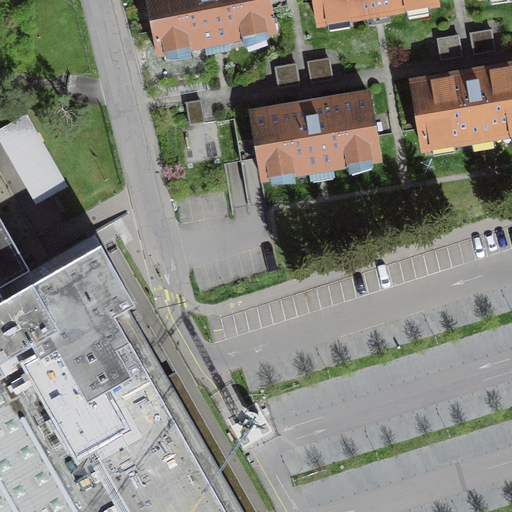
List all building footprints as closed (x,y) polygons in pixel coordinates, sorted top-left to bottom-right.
[(192,46),(193,49),(240,40),(239,37),(275,30),(268,0),(146,0),(157,53),(192,46)] [(354,16),(354,20),(401,12),(401,9),(436,2),(435,0),(314,0),(318,23),(354,16)] [(470,34),(474,54),(494,51),(491,30),(470,34)] [(437,39),(441,60),(462,56),(458,36),(437,39)] [(308,62),(312,83),(332,79),(329,59),(308,62)] [(296,64),(275,68),(279,88),(299,85),(296,64)] [(511,132),(511,67),(412,85),(423,147),(458,141),(459,145),(506,137),(505,133),(511,132)] [(380,158),(369,95),(251,115),(261,178),(297,172),(297,175),(317,172),(345,167),(344,164),(380,158)] [(0,126),(0,133),(36,201),(68,184),(29,111),(0,126)] [(0,286),(16,278),(27,271),(0,222),(0,286)] [(135,305),(101,245),(32,284),(58,330),(33,343),(40,355),(0,377),(0,511),(226,511),(115,316),(135,305)] [(58,330),(32,284),(23,289),(16,278),(0,286),(0,295),(3,301),(0,302),(0,361),(33,343),(58,330)] [(0,377),(40,355),(33,343),(0,361),(0,302),(3,301),(0,295),(0,377)]
